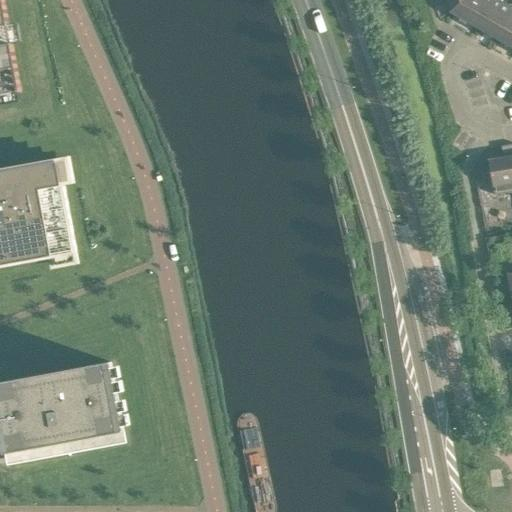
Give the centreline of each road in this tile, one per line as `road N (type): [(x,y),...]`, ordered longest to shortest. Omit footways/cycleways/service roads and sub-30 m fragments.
road 1 (secondary): [(438,511),(391,259),(309,0)]
road 2 (residential): [(511,413),(477,248)]
road 3 (residential): [(511,132),(468,124),(451,65),(467,42),(497,58)]
